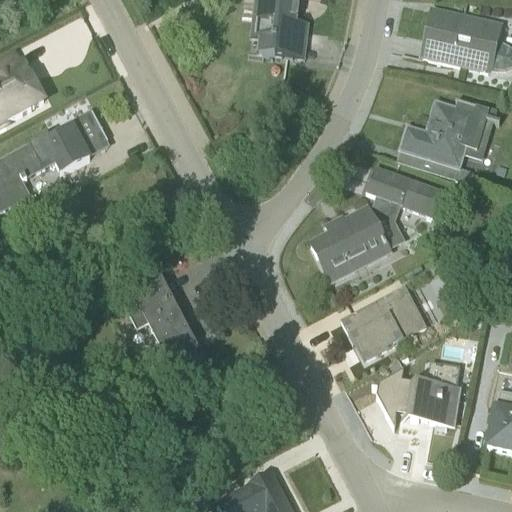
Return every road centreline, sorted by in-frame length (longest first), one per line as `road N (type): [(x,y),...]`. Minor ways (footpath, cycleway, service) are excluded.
road 1 (residential): [(233,251),(321,154),(365,55),(376,0)]
road 2 (residential): [(233,251),(388,501)]
road 3 (residential): [(100,0),(233,251)]
